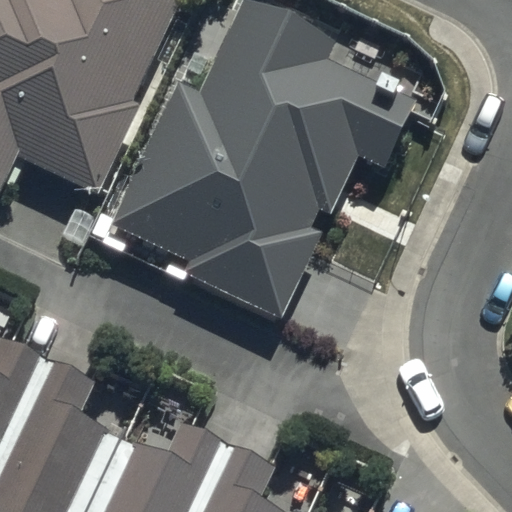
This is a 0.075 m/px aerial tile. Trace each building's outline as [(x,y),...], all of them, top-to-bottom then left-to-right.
[(0,0),(0,174),(13,148),(89,184),(176,0),(0,0)] [(274,309),(348,150),(376,163),(409,93),(323,53),(332,34),(258,0),(234,0),(194,88),(172,77),(102,228),(274,309)] [(0,448),(39,360),(0,342),(0,448)] [(39,360),(0,448),(0,511),(74,511),(112,427),(73,409),(86,380),(39,360)] [(94,511),(189,511),(222,440),(174,418),(160,451),(129,437),(94,511)] [(222,440),(189,511),(272,511),(250,502),(269,461),(222,440)]
